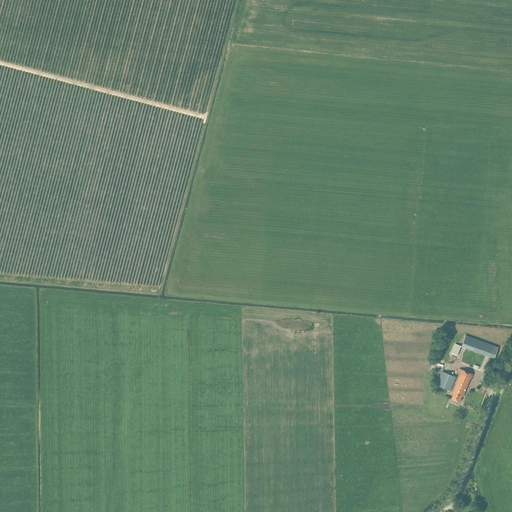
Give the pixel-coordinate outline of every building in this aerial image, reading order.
[(494,357),(497,348),(463,335),(460,345),(494,357)] [(455,344),(451,353),(457,355),(461,346),(455,344)] [(480,380),(482,380),(481,383),(484,384),(486,382),(491,370),(488,368),(486,372),(484,372),(480,380)] [(458,372),(461,374),(453,392),(454,393),(451,399),(459,402),(462,396),(463,396),(470,379),(471,379),(473,374),(459,369),(458,372)] [(451,391),(456,377),(442,371),(436,385),(451,391)]
